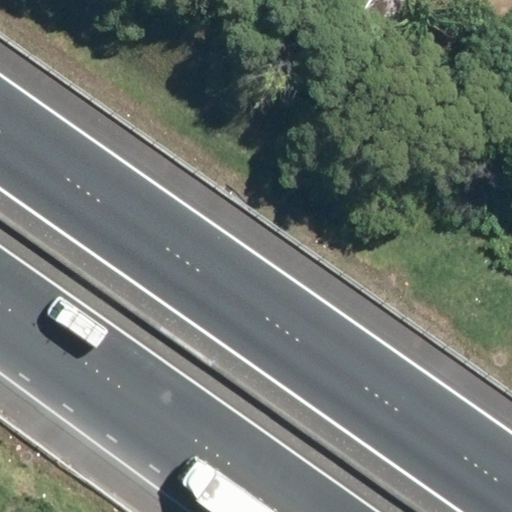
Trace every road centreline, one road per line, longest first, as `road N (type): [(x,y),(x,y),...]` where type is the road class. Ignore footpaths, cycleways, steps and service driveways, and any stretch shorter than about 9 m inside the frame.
road 1 (motorway): [(0,118),(511,479)]
road 2 (motorway): [(299,511),(0,299)]
